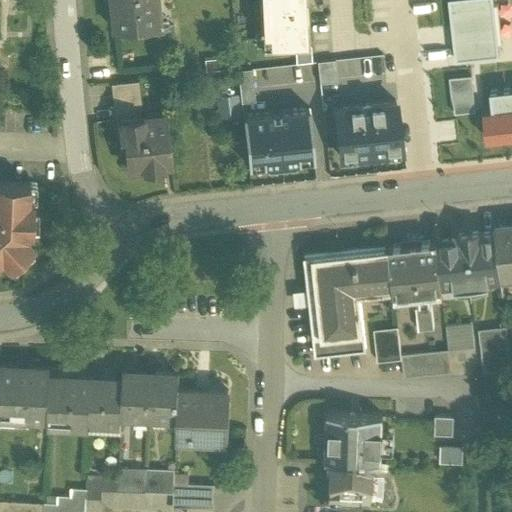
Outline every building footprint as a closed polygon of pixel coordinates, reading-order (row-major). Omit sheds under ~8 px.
[(111,0),(114,30),(140,27),(141,29),(159,27),(157,9),(155,10),(154,0),(111,0)] [(305,0),(260,0),(262,47),(308,46),(305,0)] [(496,0),(450,0),(454,58),(500,55),(496,0)] [(380,56),(362,56),(361,67),(380,67),(380,56)] [(318,61),(320,82),(336,80),(334,60),(318,61)] [(254,93),(251,69),(239,70),(242,94),(254,93)] [(476,112),(473,76),(450,77),(452,113),(476,112)] [(139,81),(111,84),(115,121),(124,121),(124,119),(123,119),(143,117),(139,81)] [(394,104),(337,110),(342,162),(400,155),(394,104)] [(310,107),(244,114),(249,169),(316,162),(310,107)] [(143,117),(124,119),(124,121),(126,140),(123,141),(125,153),(127,153),(129,169),(143,168),(143,169),(163,167),(163,165),(172,165),(167,114),(164,114),(165,119),(144,121),(143,117)] [(29,184),(0,182),(0,258),(3,259),(10,266),(21,255),(23,257),(24,256),(23,254),(35,243),(28,236),(27,232),(31,232),(33,199),(29,198),(29,184)] [(511,225),(496,227),(497,232),(501,277),(511,275),(511,225)] [(483,232),(459,234),(459,239),(437,241),(442,284),(454,282),(455,287),(490,283),(489,278),(501,277),(497,232),(483,233),(483,232)] [(437,241),(390,246),(394,289),(396,303),(411,301),(411,296),(420,295),(421,307),(416,307),(419,331),(435,329),(433,306),(430,306),(429,295),(443,293),(442,284),(437,241)] [(390,246),(305,256),(309,290),(307,290),(308,305),(311,305),(316,354),(367,348),(360,293),(394,289),(390,246)] [(447,323),(449,348),(476,346),(474,321),(447,323)] [(499,342),(481,344),(484,373),(511,370),(507,327),(497,328),(499,342)] [(399,335),(375,338),(378,362),(402,360),(402,355),(399,335)] [(437,351),(402,355),(402,360),(404,378),(439,374),(437,351)] [(51,368),(1,365),(0,385),(0,416),(48,419),(51,376),(51,368)] [(152,372),(124,371),(122,415),(150,416),(152,372)] [(180,374),(152,372),(150,416),(178,417),(179,389),(180,374)] [(92,378),(51,376),(48,424),(90,426),(90,422),(92,378)] [(123,379),(92,378),(90,422),(121,423),(122,415),(123,379)] [(229,391),(179,389),(178,417),(177,441),(178,441),(179,435),(195,436),(195,432),(207,432),(207,440),(227,441),(229,391)] [(383,416),(327,414),(326,462),(330,462),(372,463),(382,464),(383,416)] [(454,418),(436,417),(435,435),(453,436),(454,418)] [(462,449),(442,449),(441,463),(462,464),(462,449)] [(372,463),(330,462),(328,507),(370,508),(372,463)] [(147,468),(119,467),(119,475),(118,491),(146,492),(147,468)] [(175,469),(147,468),(146,492),(174,493),(175,469)] [(119,475),(88,474),(87,489),(87,498),(102,499),(103,490),(118,491),(119,475)] [(212,511),(214,485),(188,484),(186,511),(212,511)] [(87,489),(72,488),(71,497),(58,496),(58,504),(44,503),(43,511),(86,511),(87,498),(87,489)] [(43,511),(44,503),(0,500),(0,511),(43,511)]
